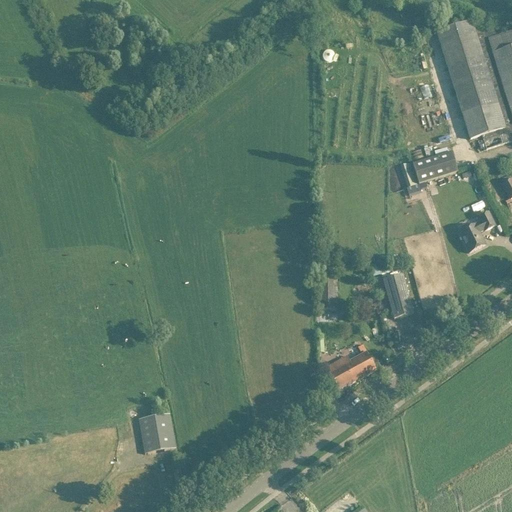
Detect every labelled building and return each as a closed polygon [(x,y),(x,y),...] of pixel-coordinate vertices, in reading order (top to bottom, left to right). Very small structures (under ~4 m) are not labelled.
[(486,152),(511,143),(511,33),(500,37),(497,26),(485,30),(483,24),(473,27),(472,23),(437,34),(471,141),(481,138),(486,152)] [(413,167),(418,186),(419,186),(424,184),(458,174),(452,155),(413,167)] [(511,199),(511,181),(511,180),(502,186),(510,201),(511,199)] [(407,190),(410,199),(422,195),(420,191),(419,186),(407,190)] [(495,228),(490,219),(488,214),(478,219),(481,224),(476,226),(459,234),(469,255),(485,247),(479,234),(484,231),(485,232),(495,228)] [(338,311),(338,270),(318,270),(318,311),(338,311)] [(383,282),(394,321),(413,315),(403,277),(383,282)] [(351,288),(354,298),(370,293),(367,283),(351,288)] [(364,299),(366,308),(378,306),(376,297),(364,299)] [(349,363),(346,357),(345,358),(346,360),(326,371),(338,393),(376,372),(366,354),(349,363)] [(176,450),(170,416),(139,421),(145,456),(176,450)]
